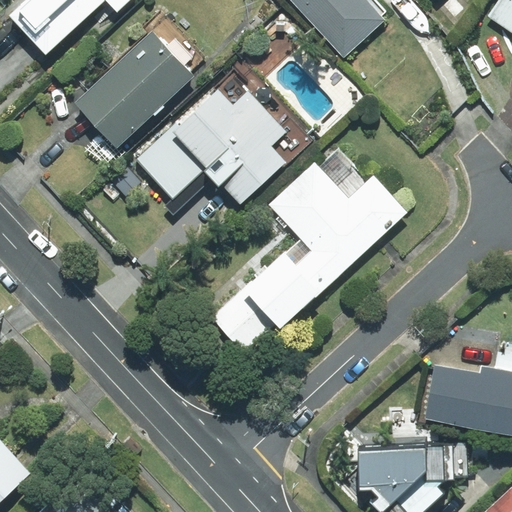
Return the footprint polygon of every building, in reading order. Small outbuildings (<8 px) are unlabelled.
[(19,0),(5,14),(39,47),(84,0),(102,0),(115,12),(127,0),(19,0)] [(378,27),(355,0),(285,0),(336,61),(378,27)] [(511,0),(496,0),(488,16),(511,28),(511,0)] [(148,34),(73,103),(112,145),(187,75),(148,34)] [(227,81),(138,160),(170,197),(199,171),(236,204),(291,144),(246,103),(227,81)] [(376,240),(405,214),(371,176),(342,201),(312,167),(268,204),(299,239),(281,255),(314,293),(334,276),(376,240)] [(301,302),(267,264),(241,287),(275,325),(301,302)] [(270,328),(240,295),(214,319),(244,351),(270,328)] [(511,434),(511,373),(428,362),(420,422),(511,434)] [(0,430),(0,493),(32,465),(0,430)] [(452,436),(352,450),(359,499),(459,484),(452,436)] [(511,511),(511,484),(480,511),(511,511)] [(102,511),(80,487),(51,511),(102,511)]
